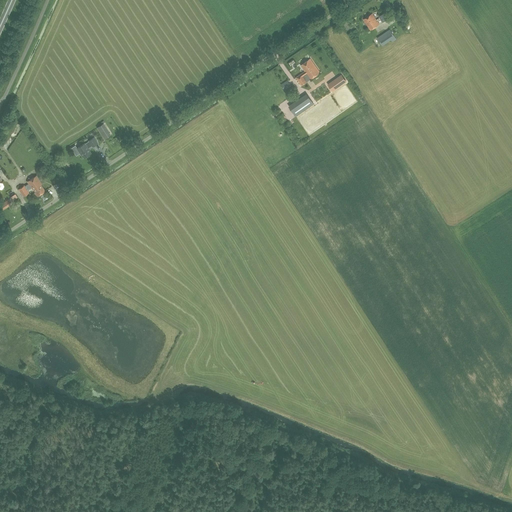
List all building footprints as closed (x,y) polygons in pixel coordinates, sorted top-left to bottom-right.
[(379,16),(383,22),(390,17),(386,12),(379,16)] [(363,19),(370,30),(379,24),(372,13),(363,19)] [(372,40),(379,50),(388,44),(386,42),(394,37),(389,29),(372,40)] [(296,77),(302,85),(320,72),(310,58),(301,65),(305,71),(296,77)] [(330,83),(332,86),(330,87),(333,91),(343,83),(346,81),(341,75),(330,83)] [(281,84),(284,90),(291,86),(287,80),(281,84)] [(290,107),(296,116),(314,104),(308,95),(290,107)] [(103,124),(97,128),(104,139),(110,136),(103,124)] [(13,133),(8,139),(13,142),(18,137),(13,133)] [(82,155),(84,158),(91,153),(88,148),(92,146),(98,143),(94,137),(88,141),(89,141),(85,143),(77,148),(82,156),(82,155)] [(18,189),(23,196),(29,192),(28,190),(31,188),(33,190),(34,189),(35,192),(35,193),(36,196),(37,195),(38,196),(45,191),(41,184),(42,184),(36,175),(27,181),(29,184),(25,186),(24,185),(18,189)] [(0,208),(2,208),(3,209),(13,203),(10,198),(0,204),(0,208)]
